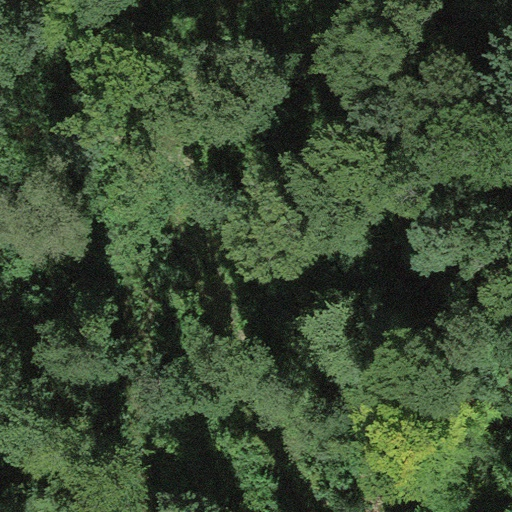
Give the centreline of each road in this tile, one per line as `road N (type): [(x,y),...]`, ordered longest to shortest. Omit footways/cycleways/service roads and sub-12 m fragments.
road 1 (track): [(224,0),(154,158),(225,331),(330,511)]
road 2 (track): [(109,0),(154,158),(137,511)]
